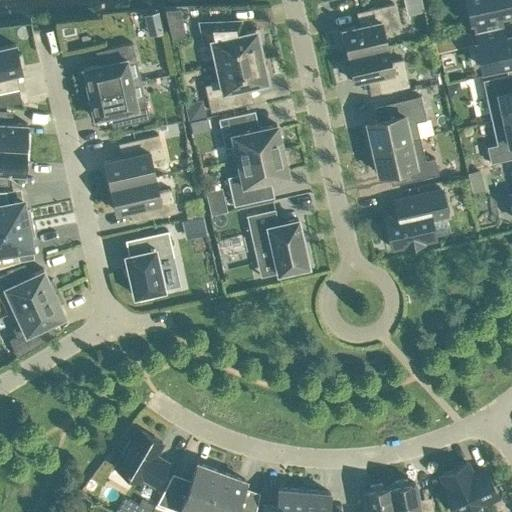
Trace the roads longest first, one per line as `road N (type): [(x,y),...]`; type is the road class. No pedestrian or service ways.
road 1 (residential): [(488,414),(406,448),(342,458),(255,448),(157,403)]
road 2 (residential): [(109,328),(43,32)]
road 3 (residential): [(291,0),(352,270)]
road 4 (residential): [(352,270),(333,281),(326,302),(343,330),(375,329),(388,314),(390,294)]
road 5 (residential): [(0,386),(109,328)]
